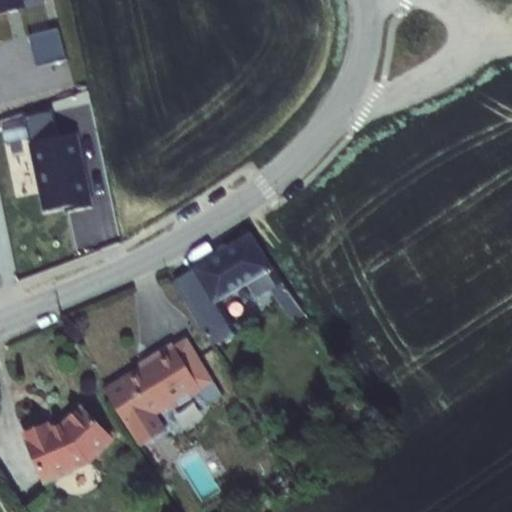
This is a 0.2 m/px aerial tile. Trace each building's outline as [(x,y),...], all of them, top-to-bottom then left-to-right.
[(0,0),(0,14),(44,2),(43,0),(0,0)] [(60,27),(30,35),(38,66),(68,59),(60,27)] [(69,211),(93,206),(77,132),(59,136),(54,110),(26,116),(46,211),(68,206),(69,211)] [(273,266),(252,234),(177,281),(209,334),(230,322),(217,298),(263,273),(273,266)] [(288,287),(273,266),(263,273),(277,293),(288,287)] [(188,327),(176,336),(189,356),(201,347),(188,327)] [(150,349),(152,352),(107,380),(142,438),(168,421),(157,404),(173,395),(181,396),(203,382),(209,391),(216,391),(225,385),(201,347),(189,356),(176,336),(174,333),(150,349)] [(115,434),(84,403),(69,422),(56,430),(54,425),(31,434),(50,481),(78,470),(78,468),(91,457),(115,434)]
